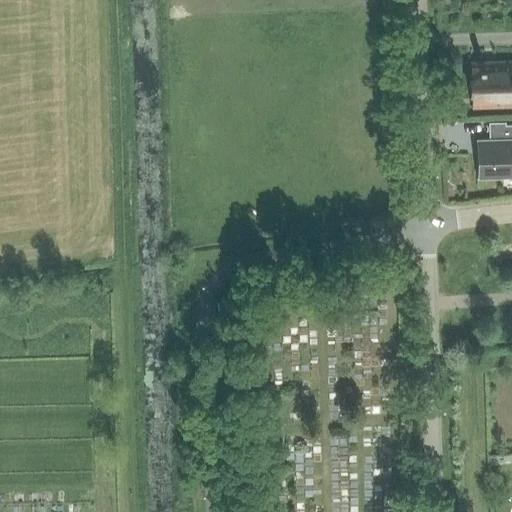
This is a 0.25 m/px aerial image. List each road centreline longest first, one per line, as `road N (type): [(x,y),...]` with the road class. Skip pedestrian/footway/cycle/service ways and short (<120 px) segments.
road 1 (unclassified): [(423,228),(241,263),(209,289),(202,310),(210,511)]
road 2 (residential): [(434,511),(423,228)]
road 3 (residential): [(423,228),(415,0)]
